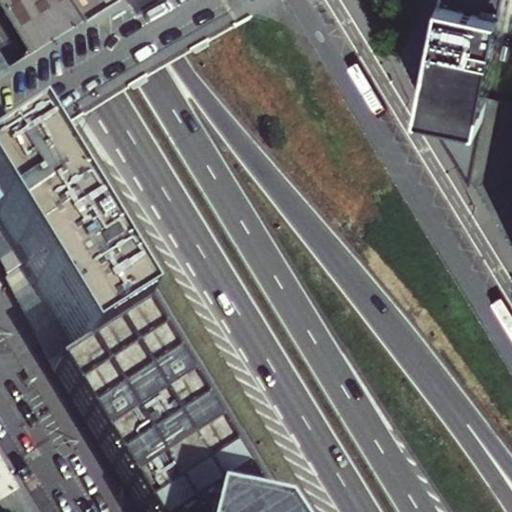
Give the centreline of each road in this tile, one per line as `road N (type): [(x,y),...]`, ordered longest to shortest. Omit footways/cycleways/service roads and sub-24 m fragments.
road 1 (trunk): [(46,0),(360,511)]
road 2 (trunk): [(419,511),(105,0)]
road 3 (trunk): [(404,345),(132,0)]
road 4 (tertiary): [(511,353),(296,0)]
road 5 (residential): [(0,130),(214,0)]
road 6 (trunk): [(511,506),(404,345)]
road 7 (trunk): [(511,472),(404,345)]
road 8 (primary): [(0,392),(75,511)]
